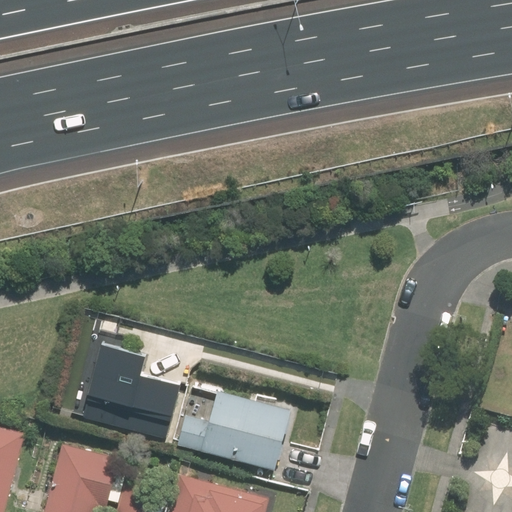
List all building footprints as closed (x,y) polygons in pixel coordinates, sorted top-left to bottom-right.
[(88,297),(79,325),(110,335),(119,307),(88,297)] [(150,350),(104,339),(91,392),(177,413),(185,383),(144,372),(150,350)] [(186,413),(178,443),(274,468),(289,408),(217,389),(209,419),(186,413)] [(0,511),(1,511),(22,432),(0,425),(0,511)] [(146,511),(150,497),(153,489),(123,481),(128,463),(117,460),(118,456),(62,442),(43,511),(96,511),(98,505),(104,506),(106,499),(118,502),(115,511),(146,511)] [(262,511),(267,496),(179,473),(171,502),(150,497),(146,511),(262,511)]
